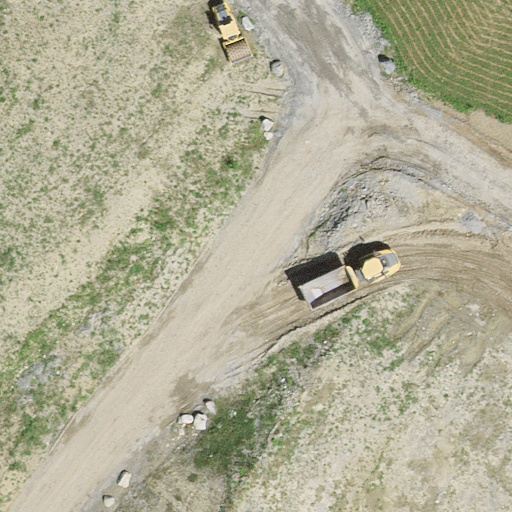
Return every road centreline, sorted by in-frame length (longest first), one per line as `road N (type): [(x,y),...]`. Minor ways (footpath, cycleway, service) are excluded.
road 1 (track): [(0,235),(86,511)]
road 2 (track): [(511,68),(403,0)]
